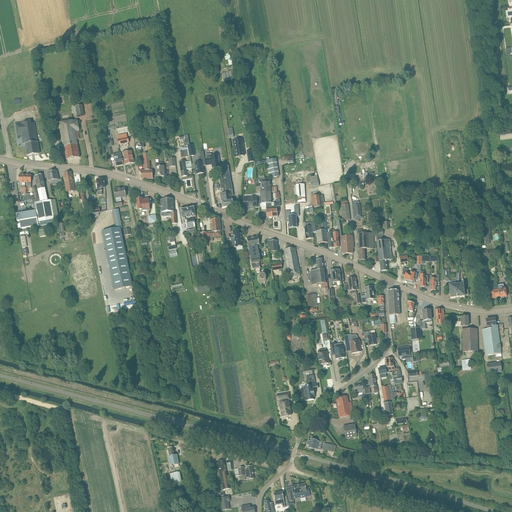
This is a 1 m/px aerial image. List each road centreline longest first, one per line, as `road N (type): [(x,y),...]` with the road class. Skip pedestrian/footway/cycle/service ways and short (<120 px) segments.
road 1 (tertiary): [(385,279),(133,181),(0,159)]
road 2 (unclassified): [(422,511),(287,467)]
road 3 (unclassified): [(150,433),(284,470)]
road 4 (tertiary): [(511,310),(455,307),(385,279)]
